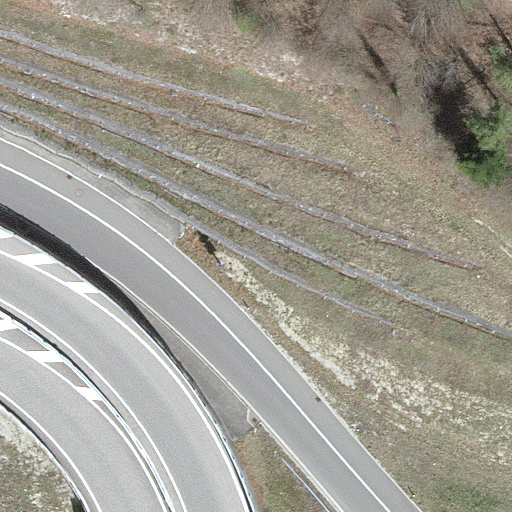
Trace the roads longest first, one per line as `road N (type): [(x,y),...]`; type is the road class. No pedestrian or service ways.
road 1 (trunk): [(372,511),(205,327),(106,244),(0,183)]
road 2 (trunk): [(217,511),(185,437),(147,382),(89,325),(0,269)]
road 3 (trunk): [(133,511),(111,468),(67,414),(0,362)]
